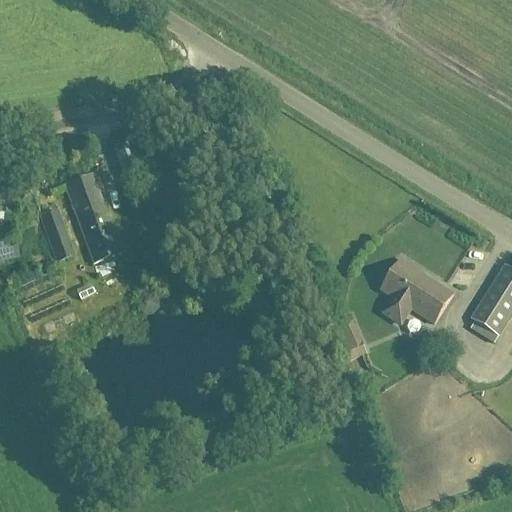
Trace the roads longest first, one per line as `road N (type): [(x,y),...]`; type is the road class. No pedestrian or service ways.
road 1 (unclassified): [(511,229),(222,46)]
road 2 (unclassified): [(0,140),(161,114),(222,46)]
